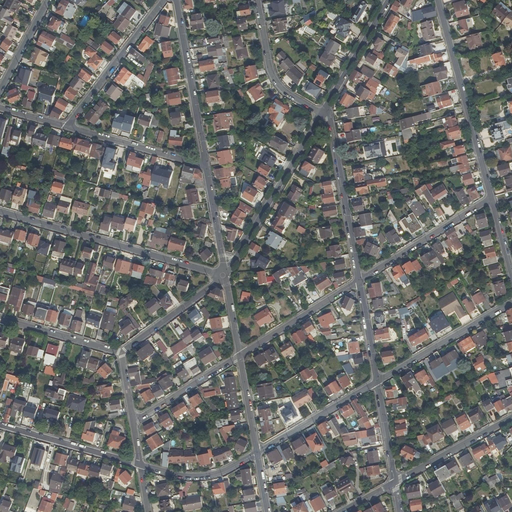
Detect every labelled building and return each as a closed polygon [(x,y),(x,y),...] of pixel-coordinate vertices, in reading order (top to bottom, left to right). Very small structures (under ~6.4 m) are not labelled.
[(8,0),(4,7),(5,7),(13,12),(17,14),(20,8),(19,8),(22,2),(18,0),(17,0),(8,0)] [(70,14),(74,5),(63,0),(57,12),(64,16),(66,11),(70,14)] [(194,8),(192,0),(186,0),(187,3),(186,4),(187,9),(194,8)] [(396,0),(391,9),(397,13),(399,10),(397,9),(399,5),(401,3),(396,0)] [(414,0),(403,0),(401,4),(409,8),(414,0)] [(280,1),(274,2),(269,3),(271,17),(281,15),(279,5),(281,5),(280,1)] [(360,9),(358,12),(363,15),(369,6),(361,2),(360,5),(361,5),(359,8),(360,9)] [(468,10),(469,10),(468,5),(467,6),(466,5),(465,2),(455,5),(458,17),(469,14),(468,10)] [(128,5),(120,14),(122,15),(129,21),(136,11),(128,5)] [(399,10),(397,13),(413,22),(412,13),(399,5),(397,9),(399,10)] [(241,7),(242,11),(237,12),(238,17),(251,15),(249,6),(241,7)] [(437,15),(435,6),(423,9),(425,16),(422,17),(422,19),(437,15)] [(5,7),(0,15),(0,18),(8,23),(11,19),(9,18),(13,12),(5,7)] [(494,16),(504,22),(511,12),(511,11),(507,9),(506,11),(499,7),(494,16)] [(412,13),(413,22),(422,19),(422,17),(425,16),(423,9),(412,12),(412,13)] [(315,10),(303,17),(308,26),(314,22),(313,19),(318,16),(315,10)] [(363,15),(358,12),(356,16),(355,15),(353,18),(352,17),(351,20),(358,25),(363,15)] [(511,29),(511,12),(504,22),(502,24),(506,26),(508,25),(511,27),(511,29)] [(193,16),(194,19),(192,20),(194,30),(204,28),(202,14),(193,16)] [(393,14),(390,19),(398,23),(401,18),(393,14)] [(79,25),(84,28),(90,18),(85,15),(79,25)] [(123,33),(131,22),(129,21),(122,15),(114,26),(123,33)] [(168,26),(171,18),(163,16),(161,23),(168,26)] [(486,23),(488,26),(491,20),(484,16),(483,19),(486,23)] [(349,30),(353,24),(342,17),(335,28),(339,31),(337,34),(346,39),(351,31),(349,30)] [(54,18),(49,29),(55,32),(56,30),(58,31),(62,22),(54,18)] [(288,18),(274,20),(275,24),(274,24),(275,30),(276,30),(277,34),(287,32),(286,24),(289,24),(288,18)] [(248,29),(246,19),(238,20),(240,31),(248,29)] [(398,23),(390,19),(386,25),(387,26),(385,30),(392,34),(398,23)] [(466,19),(459,21),(461,26),(462,28),(461,28),(463,33),(469,31),(466,19)] [(423,33),(434,30),(433,26),(434,26),(432,20),(421,23),(423,29),(422,29),(423,33)] [(12,41),(18,29),(10,24),(4,35),(8,38),(12,41)] [(170,26),(159,24),(156,34),(167,36),(170,26)] [(436,39),(434,30),(423,33),(425,41),(436,39)] [(50,41),(51,38),(52,36),(51,35),(44,32),(38,44),(47,49),(49,46),(48,45),(49,42),(50,43),(51,41),(50,41)] [(117,44),(122,38),(114,32),(110,38),(117,44)] [(382,33),(379,38),(380,38),(386,42),(388,37),(382,33)] [(480,38),(479,33),(467,37),(468,41),(469,41),(472,50),(481,47),(479,38),(480,38)] [(60,38),(52,34),(51,35),(52,36),(51,38),(69,47),(71,44),(60,38)] [(74,46),(77,42),(62,34),(60,38),(71,44),(74,46)] [(215,37),(208,38),(209,43),(214,42),(215,43),(217,43),(217,45),(222,44),(224,44),(223,37),(223,36),(215,37)] [(157,42),(154,40),(154,42),(148,37),(139,48),(145,52),(152,43),(155,45),(157,42)] [(7,51),(14,42),(12,41),(8,38),(1,47),(7,51)] [(234,39),(236,47),(243,45),(241,38),(234,39)] [(386,42),(380,38),(376,44),(377,45),(375,48),(379,51),(385,42),(390,44),(386,42)] [(341,46),(329,39),(324,48),(327,49),(326,51),(327,52),(335,57),(341,46)] [(105,42),(103,44),(104,45),(102,48),(109,54),(114,48),(106,41),(105,42)] [(97,50),(100,47),(94,42),(91,46),(97,50)] [(173,55),(171,42),(163,43),(166,57),(173,55)] [(434,54),(431,43),(421,46),(424,57),(434,54)] [(224,55),(226,54),(225,49),(225,48),(222,49),(222,44),(217,45),(217,48),(215,48),(215,52),(218,52),(219,56),(224,55)] [(243,45),(236,47),(238,59),(249,57),(248,48),(243,49),(243,45)] [(95,54),(97,52),(90,46),(86,52),(93,58),(88,63),(91,65),(96,69),(103,60),(95,54)] [(50,54),(37,47),(34,51),(36,52),(34,54),(33,55),(30,61),(41,67),(46,57),(48,59),(50,54)] [(150,78),(155,65),(145,57),(144,56),(142,55),(133,48),(130,52),(144,62),(145,62),(150,65),(145,77),(143,82),(148,85),(148,83),(150,78)] [(399,69),(401,66),(408,53),(402,49),(398,56),(401,58),(397,64),(396,63),(394,66),(399,69)] [(374,50),(372,53),(384,60),(386,57),(382,54),(382,55),(374,50)] [(288,73),(294,67),(295,66),(282,52),(277,56),(283,62),(280,65),(288,73)] [(335,60),(336,58),(335,57),(327,52),(321,61),(325,64),(330,56),(335,60)] [(5,57),(11,60),(13,56),(7,53),(5,56),(0,53),(0,64),(1,65),(5,57)] [(371,53),(366,60),(374,65),(378,58),(371,53)] [(401,66),(407,70),(408,62),(409,53),(408,53),(401,66)] [(416,62),(417,64),(434,60),(435,59),(436,62),(443,60),(441,53),(434,55),(434,54),(424,57),(410,61),(410,64),(416,62)] [(501,65),(505,64),(502,53),(493,56),(497,66),(501,65)] [(331,67),(335,60),(330,56),(325,64),(331,67)] [(124,61),(121,64),(126,68),(130,71),(133,68),(124,61)] [(409,73),(419,70),(417,64),(416,62),(410,64),(410,61),(408,62),(407,70),(406,73),(409,73)] [(395,76),(400,69),(399,69),(394,66),(389,63),(385,70),(395,76)] [(220,64),(201,67),(202,72),(216,70),(216,67),(220,66),(220,64)] [(247,68),(250,82),(259,79),(256,66),(247,68)] [(378,83),(381,85),(383,82),(373,76),(375,72),(365,66),(361,73),(367,76),(371,79),(378,83)] [(287,74),(299,85),(305,76),(294,67),(288,73),(287,74)] [(439,81),(448,79),(447,75),(447,72),(448,71),(448,69),(446,69),(445,67),(436,69),(439,81)] [(18,76),(16,83),(28,86),(32,71),(22,68),(20,77),(18,76)] [(91,78),(94,75),(85,68),(80,75),(88,82),(91,78)] [(146,90),(148,85),(143,82),(137,77),(130,71),(126,68),(122,72),(123,73),(118,79),(119,80),(125,84),(130,78),(132,80),(133,78),(138,82),(137,84),(141,87),(136,100),(140,102),(141,102),(146,90)] [(170,86),(179,85),(178,80),(182,80),(180,68),(167,70),(170,86)] [(361,73),(355,69),(350,79),(358,84),(363,76),(364,76),(364,77),(365,78),(367,76),(361,73)] [(326,79),(329,75),(323,71),(315,83),(321,87),(326,79)] [(137,77),(143,82),(145,77),(140,73),(137,77)] [(208,77),(210,88),(220,87),(218,75),(208,77)] [(81,88),(86,82),(77,76),(70,85),(72,86),(79,92),(82,88),(81,88)] [(366,88),(376,94),(378,91),(375,89),(378,84),(371,79),(366,88)] [(437,95),(442,93),(439,81),(427,85),(430,97),(437,95)] [(116,101),(124,91),(115,83),(107,94),(116,101)] [(262,88),(259,83),(248,90),(250,93),(251,94),(256,101),(264,96),(264,95),(262,92),(261,91),(260,90),(262,88)] [(317,98),(322,89),(312,83),(307,91),(317,98)] [(41,94),(39,100),(44,102),(45,99),(47,100),(48,101),(53,102),(55,94),(57,90),(48,88),(49,86),(44,85),(43,88),(41,94)] [(425,98),(430,97),(427,85),(421,86),(425,98)] [(73,100),(79,92),(72,86),(65,96),(66,96),(68,98),(69,99),(69,98),(73,100)] [(362,86),(357,95),(366,100),(371,91),(362,86)] [(12,103),(21,99),(17,89),(12,92),(13,95),(10,96),(12,103)] [(209,104),(221,102),(219,91),(207,93),(209,104)] [(175,94),(174,94),(170,95),(172,105),(182,103),(180,93),(175,94)] [(356,99),(347,93),(341,103),(350,108),(356,99)] [(438,98),(441,109),(444,108),(446,108),(446,107),(452,105),(449,95),(443,96),(438,98)] [(28,99),(28,97),(25,96),(23,105),(31,107),(32,103),(31,102),(29,102),(29,99),(28,99)] [(65,111),(69,103),(66,101),(63,99),(61,98),(57,106),(65,111)] [(94,110),(102,116),(109,106),(101,101),(94,110)] [(290,108),(281,103),(278,107),(277,107),(272,115),(269,120),(278,125),(285,115),(283,114),(285,112),(287,113),(290,108)] [(272,115),(277,107),(274,104),(272,106),(270,109),(269,113),(272,115)] [(370,115),(382,113),(383,110),(379,108),(373,104),(370,105),(369,111),(371,112),(370,115)] [(53,112),(51,117),(60,119),(64,112),(56,107),(54,111),(53,112)] [(347,109),(349,119),(361,117),(359,107),(347,109)] [(94,110),(93,109),(87,118),(95,124),(102,116),(94,110)] [(232,112),(215,115),(217,131),(230,129),(228,119),(233,119),(232,112)] [(150,127),(154,115),(147,113),(146,117),(141,115),(139,123),(150,127)] [(176,114),(172,115),(173,124),(178,123),(178,124),(183,123),(181,113),(176,114)] [(401,122),(402,130),(405,129),(411,128),(416,126),(415,122),(428,119),(427,113),(413,117),(400,120),(401,122)] [(159,120),(154,115),(150,127),(156,129),(159,120)] [(128,116),(126,121),(125,125),(133,128),(134,124),(136,118),(128,116)] [(459,125),(456,116),(446,118),(449,128),(459,125)] [(345,124),(346,132),(354,131),(353,122),(345,124)] [(504,125),(503,122),(496,124),(497,128),(496,128),(496,129),(496,130),(492,131),(495,142),(499,141),(499,142),(500,142),(501,142),(506,141),(505,139),(506,139),(505,136),(508,135),(507,130),(511,129),(511,127),(511,124),(510,123),(509,123),(504,125)] [(9,144),(14,128),(10,127),(5,143),(9,144)] [(36,133),(38,128),(33,127),(31,130),(30,130),(30,132),(31,133),(28,141),(33,143),(36,133)] [(459,127),(447,130),(450,141),(462,138),(461,134),(462,133),(462,131),(460,130),(459,127)] [(402,130),(404,135),(405,140),(409,138),(413,137),(411,128),(405,129),(402,130)] [(346,132),(345,132),(347,143),(361,140),(359,130),(354,131),(346,132)] [(16,131),(13,141),(18,142),(17,146),(19,146),(23,132),(16,131)] [(176,137),(176,131),(171,132),(170,136),(170,144),(182,146),(183,138),(176,137)] [(33,144),(47,148),(48,143),(50,137),(36,133),(33,143),(33,144)] [(61,138),(50,135),(50,137),(48,143),(52,145),(52,147),(53,147),(54,145),(58,146),(61,138)] [(287,148),(289,144),(274,135),(272,139),(274,140),(271,144),(271,145),(280,151),(284,153),(287,148)] [(219,136),(220,149),(231,148),(231,136),(219,136)] [(73,145),(76,138),(73,137),(72,139),(71,141),(62,138),(60,146),(69,149),(72,150),(73,145)] [(86,152),(90,153),(93,145),(90,144),(90,142),(77,138),(76,143),(75,143),(75,144),(74,149),(76,149),(86,152)] [(219,147),(218,138),(210,139),(212,148),(219,147)] [(90,156),(99,159),(103,147),(103,146),(94,143),(90,156)] [(380,143),(365,145),(368,159),(383,156),(380,143)] [(452,154),(453,157),(457,156),(457,155),(465,153),(464,151),(466,150),(464,145),(451,149),(452,154)] [(326,152),(316,146),(309,158),(318,164),(326,152)] [(104,161),(108,162),(111,163),(112,158),(115,159),(116,155),(116,154),(117,149),(108,147),(107,148),(104,160),(104,161)] [(503,162),(511,159),(511,151),(511,147),(497,151),(499,159),(502,159),(503,162)] [(231,155),(230,150),(218,152),(219,158),(218,158),(218,160),(219,160),(220,160),(221,165),(234,163),(232,155),(231,155)] [(265,151),(260,160),(262,161),(268,165),(273,167),(277,160),(268,154),(269,153),(265,151)] [(132,153),(128,168),(141,172),(142,171),(145,160),(135,158),(136,154),(132,153)] [(469,163),(471,162),(470,158),(468,159),(467,155),(457,158),(459,165),(469,163)] [(316,167),(307,162),(300,172),(308,177),(314,167),(315,167),(316,167)] [(264,163),(263,165),(259,171),(267,177),(272,169),(267,166),(264,163)] [(471,172),(469,163),(459,165),(450,168),(451,172),(460,170),(461,174),(471,172)] [(511,174),(509,163),(499,166),(501,176),(511,174)] [(185,165),(180,182),(191,184),(191,181),(189,181),(189,179),(193,180),(194,178),(204,181),(203,173),(200,170),(185,165)] [(156,166),(152,181),(170,186),(174,172),(156,166)] [(230,173),(232,172),(233,172),(232,167),(216,169),(218,179),(230,177),(230,173)] [(142,171),(141,172),(140,177),(145,178),(144,180),(146,180),(145,182),(147,182),(147,185),(150,187),(155,171),(149,169),(148,173),(145,172),(142,171)] [(355,170),(357,183),(365,182),(380,179),(378,172),(366,174),(365,173),(364,173),(363,169),(355,170)] [(472,173),(463,176),(466,185),(474,183),(472,173)] [(263,190),(268,182),(260,177),(255,186),(263,190)] [(234,180),(233,178),(226,179),(224,179),(222,180),(223,187),(232,186),(237,185),(237,181),(232,181),(234,180)] [(380,179),(365,182),(366,184),(367,184),(368,186),(378,184),(378,187),(387,186),(385,178),(380,179)] [(332,181),(324,182),(325,184),(323,184),(323,186),(325,186),(326,194),(334,193),(333,189),(332,181)] [(53,191),(62,194),(65,185),(55,182),(53,191)] [(359,191),(360,194),(369,193),(368,186),(367,184),(366,184),(365,182),(357,183),(358,191),(359,191)] [(431,192),(436,200),(439,199),(447,193),(449,192),(443,184),(431,192)] [(292,188),(287,197),(294,201),(297,203),(302,194),(301,193),(303,189),(296,185),(294,189),(292,188)] [(431,192),(426,185),(420,189),(419,187),(415,189),(419,194),(424,191),(431,203),(436,200),(431,192)] [(47,196),(50,188),(42,186),(39,194),(47,196)] [(17,187),(13,203),(24,206),(28,190),(17,187)] [(113,192),(96,187),(95,194),(111,198),(111,196),(113,192)] [(253,202),(259,193),(249,187),(244,196),(253,202)] [(475,187),(468,190),(470,196),(472,200),(479,197),(475,187)] [(463,188),(454,191),(456,194),(459,193),(461,198),(462,200),(467,197),(463,188)] [(8,189),(8,191),(3,189),(0,199),(11,202),(13,192),(9,191),(9,190),(8,189)] [(190,206),(191,206),(201,204),(198,192),(197,192),(196,189),(187,190),(190,206)] [(31,190),(28,202),(26,210),(39,214),(41,206),(34,204),(35,199),(34,199),(36,192),(31,190)] [(161,204),(164,194),(154,191),(151,201),(161,204)] [(326,194),(324,194),(325,203),(335,202),(334,193),(326,194)] [(459,198),(463,205),(471,202),(469,197),(467,197),(462,200),(461,198),(459,198)] [(58,210),(72,214),(73,212),(75,203),(72,202),(61,199),(58,210)] [(414,200),(414,199),(412,201),(413,203),(409,205),(410,207),(411,207),(419,202),(417,199),(414,200)] [(73,212),(88,216),(89,214),(91,206),(76,201),(75,203),(73,212)] [(249,214),(253,208),(240,201),(241,205),(235,215),(244,220),(247,215),(248,214),(249,214)] [(364,210),(362,201),(354,202),(355,212),(364,210)] [(155,213),(157,204),(148,202),(147,204),(144,203),(142,211),(147,212),(148,211),(155,213)] [(419,202),(411,207),(417,217),(426,211),(420,202),(419,202)] [(285,203),(279,213),(287,218),(290,220),(296,210),(285,203)] [(47,204),(44,215),(48,216),(50,217),(54,218),(57,206),(47,204)] [(336,205),(323,208),(325,217),(338,215),(336,205)] [(180,207),(177,219),(182,220),(182,214),(187,213),(188,219),(193,217),(191,206),(190,206),(180,207)] [(393,223),(397,221),(390,210),(388,215),(393,223)] [(287,218),(279,213),(272,226),(283,233),(286,228),(282,226),(287,218)] [(362,227),(367,226),(373,225),(371,213),(360,215),(362,227)] [(480,229),(489,226),(485,214),(477,216),(480,229)] [(240,226),(244,220),(235,215),(231,221),(235,223),(236,224),(240,226)] [(127,221),(114,217),(113,220),(111,227),(124,231),(125,229),(127,221)] [(106,231),(110,232),(110,231),(111,227),(113,220),(106,218),(105,224),(103,224),(102,229),(106,230),(106,231)] [(128,218),(127,221),(125,229),(135,232),(138,221),(128,218)] [(416,232),(423,228),(419,221),(418,220),(416,222),(414,223),(416,226),(413,228),(416,232)] [(207,230),(208,226),(204,225),(203,227),(199,226),(199,228),(197,237),(204,239),(207,230)] [(233,228),(228,226),(227,229),(229,230),(228,233),(230,234),(228,240),(234,241),(237,230),(233,228)] [(321,228),(323,238),(332,237),(331,231),(332,231),(331,226),(321,228)] [(355,228),(356,237),(366,235),(365,231),(362,231),(362,230),(367,229),(367,226),(362,227),(355,228)] [(454,228),(446,233),(449,239),(446,241),(450,248),(453,245),(457,251),(462,247),(458,239),(458,238),(455,233),(457,232),(454,228)] [(10,233),(2,230),(0,236),(0,240),(12,244),(15,233),(10,231),(10,233)] [(25,241),(27,233),(17,230),(15,238),(25,241)] [(394,230),(386,235),(393,245),(401,241),(394,230)] [(486,247),(494,245),(490,230),(481,232),(483,241),(484,241),(486,247)] [(153,242),(157,243),(167,246),(168,247),(171,236),(156,231),(153,242)] [(284,238),(272,231),(269,235),(270,236),(266,243),(278,250),(284,238)] [(38,246),(41,237),(31,234),(28,243),(38,246)] [(169,247),(168,249),(172,251),(172,248),(184,252),(187,242),(171,238),(169,247)] [(284,238),(278,248),(282,250),(288,240),(284,238)] [(52,244),(41,241),(37,253),(48,256),(52,244)] [(52,256),(64,259),(65,254),(64,253),(67,244),(57,241),(52,256)] [(439,242),(432,247),(435,252),(437,256),(445,269),(447,268),(445,265),(446,265),(445,263),(446,262),(442,254),(445,252),(439,242)] [(253,243),(250,248),(257,253),(261,247),(253,243)] [(369,243),(365,251),(377,256),(381,248),(369,243)] [(350,258),(349,254),(342,255),(340,245),(330,247),(331,251),(327,252),(328,258),(334,257),(341,256),(342,259),(345,259),(349,258),(350,258)] [(485,266),(499,262),(495,247),(486,250),(488,259),(483,260),(485,266)] [(83,256),(91,259),(93,252),(94,250),(86,248),(83,256)] [(203,251),(204,253),(201,255),(206,261),(213,255),(208,249),(205,251),(204,250),(203,251)] [(436,262),(430,253),(422,258),(428,267),(436,262)] [(116,259),(106,256),(103,266),(113,269),(116,259)] [(270,261),(262,256),(257,264),(261,266),(262,267),(266,269),(270,261)] [(64,259),(60,270),(73,274),(76,263),(64,259)] [(337,270),(340,269),(342,269),(347,268),(345,259),(335,261),(337,270)] [(119,260),(116,271),(126,274),(126,273),(129,274),(130,271),(132,264),(129,263),(119,260)] [(417,271),(422,267),(418,260),(412,264),(415,269),(417,271)] [(324,262),(320,263),(324,271),(328,268),(324,262)] [(408,274),(415,269),(412,264),(411,262),(403,266),(408,274)] [(73,274),(77,276),(78,273),(82,274),(85,265),(76,263),(73,274)] [(84,285),(83,289),(96,292),(98,284),(100,279),(93,277),(97,264),(92,263),(86,282),(94,284),(92,289),(86,287),(87,284),(86,283),(85,283),(84,285)] [(145,267),(132,264),(130,271),(134,272),(132,276),(142,279),(143,273),(145,267)] [(499,264),(490,267),(493,278),(498,277),(497,274),(501,273),(499,264)] [(305,266),(300,267),(305,274),(309,271),(305,266)] [(400,266),(394,269),(396,272),(393,274),(397,279),(405,274),(400,266)] [(162,277),(164,273),(158,271),(158,268),(155,267),(155,270),(151,269),(150,274),(155,275),(154,278),(159,280),(160,277),(162,277)] [(300,267),(299,267),(295,267),(284,268),(284,269),(287,273),(296,287),(297,289),(300,287),(298,285),(308,279),(305,274),(300,267)] [(287,273),(284,269),(283,269),(279,272),(273,275),(275,279),(277,282),(278,283),(282,281),(280,278),(287,273)] [(175,285),(176,282),(177,276),(175,275),(175,273),(174,272),(170,271),(169,272),(169,274),(165,273),(163,278),(166,278),(166,279),(170,280),(168,285),(175,285)] [(261,285),(271,283),(270,280),(267,280),(266,272),(259,273),(260,282),(261,285)] [(336,284),(340,283),(339,282),(341,282),(346,281),(344,272),(334,274),(336,284)] [(332,283),(327,275),(326,273),(315,281),(321,291),(325,289),(325,288),(332,283)] [(52,280),(44,277),(43,282),(56,286),(56,285),(57,281),(52,280)] [(187,292),(190,283),(181,280),(178,289),(187,292)] [(497,292),(498,296),(507,294),(504,281),(493,284),(495,293),(497,292)] [(380,283),(373,284),(373,288),(369,289),(370,294),(369,294),(369,298),(371,298),(382,296),(380,283)] [(98,284),(96,292),(101,294),(108,295),(109,296),(110,291),(100,288),(101,285),(98,284)] [(388,296),(400,294),(394,284),(391,286),(395,292),(388,293),(388,296)] [(155,285),(149,289),(156,298),(160,303),(162,301),(168,309),(174,305),(168,297),(163,300),(161,297),(163,296),(155,285)] [(0,286),(0,298),(7,301),(10,289),(0,286)] [(14,310),(20,312),(26,292),(13,288),(9,304),(12,305),(14,302),(16,302),(14,310)] [(216,298),(225,303),(223,290),(218,288),(208,295),(214,297),(214,299),(215,300),(216,298)] [(420,297),(422,299),(425,298),(432,293),(437,291),(435,288),(420,297)] [(482,293),(489,304),(492,302),(486,291),(482,293)] [(251,293),(243,292),(241,300),(250,302),(251,293)] [(483,302),(488,311),(491,309),(489,304),(482,293),(482,292),(477,295),(477,293),(476,294),(476,295),(472,297),(477,305),(483,302)] [(131,293),(122,299),(120,306),(129,319),(131,318),(125,308),(128,306),(128,305),(132,302),(135,305),(136,305),(139,303),(131,293)] [(454,294),(438,303),(446,316),(455,311),(460,319),(467,315),(454,294)] [(347,297),(344,305),(346,306),(346,307),(348,308),(349,307),(352,308),(356,301),(347,297)] [(382,297),(374,299),(376,310),(384,308),(382,297)] [(407,304),(409,307),(416,302),(422,299),(420,297),(407,304)] [(153,314),(163,307),(160,303),(156,298),(147,306),(153,314)] [(35,307),(36,307),(37,303),(29,301),(28,305),(25,304),(22,313),(33,316),(35,307)] [(36,307),(33,317),(35,318),(37,312),(39,313),(38,318),(46,321),(46,319),(49,310),(38,307),(39,304),(37,303),(36,307)] [(465,306),(469,314),(477,310),(473,304),(471,305),(470,303),(465,306)] [(402,319),(411,316),(407,307),(398,310),(402,319)] [(205,308),(201,311),(208,320),(211,319),(214,319),(210,314),(209,314),(205,308)] [(268,308),(254,317),(260,326),(266,322),(267,323),(272,320),(270,316),(268,313),(270,312),(268,308)] [(49,309),(49,310),(46,319),(56,322),(59,312),(49,309)] [(196,309),(188,315),(194,323),(202,318),(196,309)] [(112,330),(117,314),(105,311),(101,327),(112,330)] [(90,312),(87,324),(95,326),(95,327),(100,329),(103,316),(90,312)] [(71,316),(63,313),(60,323),(69,326),(72,316),(71,316)] [(438,319),(444,330),(450,326),(444,315),(438,319)] [(75,316),(74,319),(75,319),(72,330),(81,333),(84,323),(76,321),(76,319),(77,319),(77,316),(75,316)] [(136,328),(137,329),(141,327),(134,316),(131,318),(129,319),(136,328)] [(385,328),(390,327),(390,325),(386,325),(385,316),(382,317),(377,318),(379,329),(385,328)] [(223,327),(221,317),(214,319),(211,319),(212,329),(223,327)] [(324,322),(317,325),(320,330),(331,328),(330,326),(333,325),(332,323),(335,322),(333,317),(324,321),(324,322)] [(136,328),(129,319),(124,323),(125,324),(123,325),(124,326),(121,328),(125,333),(126,332),(128,334),(136,328)] [(437,333),(444,330),(438,319),(431,323),(437,333)] [(311,322),(301,328),(306,335),(315,329),(311,322)] [(392,340),(390,327),(385,328),(385,329),(376,331),(377,340),(383,339),(383,342),(392,340)] [(331,328),(320,330),(322,333),(325,333),(325,336),(327,336),(328,339),(337,337),(337,334),(336,334),(336,330),(331,331),(331,328)] [(425,329),(417,334),(422,342),(430,338),(425,329)] [(198,340),(204,336),(199,330),(192,336),(188,330),(180,336),(184,341),(187,345),(194,339),(196,341),(198,340)] [(301,331),(292,336),(297,345),(307,339),(301,331)] [(9,335),(0,332),(0,345),(6,347),(9,335)] [(489,343),(482,332),(472,337),(479,349),(489,343)] [(225,341),(223,333),(213,335),(216,343),(225,341)] [(422,342),(417,334),(410,338),(415,347),(422,342)] [(206,339),(205,338),(204,336),(198,340),(200,343),(204,340),(207,344),(208,343),(206,339)] [(470,337),(458,344),(464,353),(467,352),(464,347),(470,344),(472,348),(476,346),(470,337)] [(10,350),(22,353),(26,341),(14,338),(10,350)] [(353,354),(360,353),(358,342),(354,343),(354,341),(352,342),(351,339),(348,340),(351,354),(353,354)] [(407,339),(404,341),(410,350),(412,348),(407,339)] [(161,341),(157,343),(165,354),(168,351),(161,341)] [(187,348),(188,347),(187,345),(184,341),(175,346),(176,347),(172,350),(175,355),(187,348)] [(286,346),(291,354),(296,351),(290,342),(286,345),(286,346)] [(150,344),(138,353),(144,361),(156,352),(150,344)] [(190,353),(192,355),(195,353),(192,348),(194,347),(192,344),(188,347),(187,348),(188,351),(190,353)] [(391,352),(389,344),(382,345),(384,353),(383,353),(385,362),(395,361),(394,352),(391,352)] [(50,361),(49,363),(53,364),(58,348),(50,345),(45,360),(50,361)] [(42,358),(45,351),(40,350),(40,349),(30,346),(28,354),(42,358)] [(217,357),(214,352),(211,346),(200,353),(207,364),(217,357)] [(280,349),(285,358),(291,354),(286,346),(284,347),(283,346),(280,349)] [(274,348),(265,353),(271,363),(280,357),(274,348)] [(442,358),(447,367),(459,360),(460,361),(462,361),(454,348),(449,351),(450,353),(442,358)] [(82,360),(80,367),(86,369),(91,353),(84,351),(82,360)] [(161,356),(167,362),(175,355),(172,352),(167,357),(164,353),(161,356)] [(365,362),(363,352),(360,353),(353,354),(355,364),(365,362)] [(438,352),(434,354),(438,360),(432,364),(437,372),(445,367),(447,372),(449,371),(447,367),(442,358),(438,352)] [(263,353),(255,358),(260,367),(268,362),(263,353)] [(477,359),(485,373),(490,370),(485,360),(484,358),(483,356),(481,356),(477,359)] [(90,358),(88,366),(100,369),(98,371),(99,371),(106,364),(106,363),(90,358)] [(191,377),(201,370),(198,366),(195,358),(184,365),(190,375),(191,377)] [(106,364),(99,371),(105,378),(113,371),(106,364)] [(186,377),(190,375),(184,365),(183,364),(175,369),(182,380),(186,377),(184,375),(185,375),(186,377)] [(46,367),(44,374),(55,377),(57,370),(46,367)] [(137,368),(129,369),(131,377),(137,376),(137,372),(138,372),(137,368)] [(319,378),(314,369),(310,371),(308,368),(307,369),(303,371),(302,372),(301,373),(302,375),(299,377),(302,382),(313,376),(315,380),(319,378)] [(434,386),(436,385),(427,369),(416,375),(419,380),(423,378),(424,381),(429,378),(434,386)] [(346,372),(337,378),(343,389),(353,383),(346,372)] [(491,373),(487,374),(492,383),(497,382),(495,372),(491,373)] [(52,386),(58,388),(58,385),(64,387),(68,374),(64,373),(61,382),(54,380),(52,386)] [(229,390),(221,391),(222,395),(226,394),(236,392),(237,392),(235,377),(234,377),(233,373),(226,374),(227,379),(230,379),(230,380),(226,381),(227,388),(229,388),(229,390)] [(8,374),(6,378),(21,383),(22,378),(18,377),(16,376),(14,375),(8,374)] [(418,383),(413,374),(409,376),(408,375),(403,379),(409,389),(413,386),(416,392),(421,389),(418,383)] [(170,379),(169,376),(160,382),(166,391),(174,385),(171,380),(172,380),(171,378),(170,379)] [(158,382),(155,379),(143,381),(132,383),(132,387),(134,387),(137,386),(141,385),(147,384),(149,384),(153,383),(155,383),(158,382)] [(325,388),(330,397),(341,390),(336,381),(325,388)] [(271,383),(258,385),(260,400),(273,397),(271,383)] [(110,390),(112,389),(114,389),(113,384),(98,386),(98,392),(102,391),(103,399),(111,397),(110,390)] [(203,390),(201,391),(203,395),(205,398),(207,397),(222,395),(221,391),(219,385),(210,387),(211,389),(203,390)] [(163,395),(159,387),(153,389),(157,397),(163,395)] [(394,399),(398,398),(397,390),(393,391),(393,388),(387,388),(389,398),(394,397),(394,399)] [(64,400),(65,395),(61,393),(62,391),(54,389),(54,391),(48,390),(46,395),(64,400)] [(155,397),(150,389),(141,395),(146,403),(155,397)] [(311,389),(308,391),(310,395),(313,400),(317,398),(311,389)] [(236,392),(226,394),(229,410),(232,410),(239,409),(236,392)] [(78,408),(83,409),(86,399),(71,395),(67,407),(77,410),(78,408)] [(191,400),(187,395),(184,397),(186,401),(191,409),(195,414),(197,417),(199,415),(194,408),(204,402),(199,395),(191,400)] [(311,408),(316,405),(313,400),(310,395),(295,404),(301,414),(308,410),(307,409),(311,407),(311,408)] [(500,397),(508,412),(511,409),(511,400),(507,403),(504,400),(506,399),(503,395),(500,397)] [(207,397),(205,398),(211,407),(212,405),(213,405),(207,397)] [(387,405),(397,403),(398,411),(407,409),(406,404),(407,404),(406,397),(398,398),(394,399),(386,401),(387,405)] [(483,403),(487,411),(495,406),(491,399),(483,403)] [(122,408),(120,400),(111,402),(112,410),(122,408)] [(357,400),(352,403),(361,418),(364,423),(368,421),(369,420),(360,405),(359,406),(356,401),(358,401),(357,400)] [(432,406),(433,408),(443,403),(442,400),(437,403),(432,406)] [(505,408),(501,400),(494,404),(499,412),(505,408)] [(176,419),(189,410),(184,402),(183,403),(173,409),(176,414),(174,415),(176,419)] [(355,413),(350,404),(341,409),(343,414),(344,416),(346,418),(355,413)] [(13,409),(11,416),(16,418),(19,407),(14,406),(13,409)] [(467,411),(474,423),(473,422),(478,419),(479,418),(480,420),(485,417),(479,407),(473,410),(468,412),(467,411)] [(5,421),(9,422),(11,416),(13,409),(9,408),(5,421)] [(175,422),(167,409),(162,412),(170,424),(171,423),(172,424),(175,422)] [(260,413),(262,422),(272,420),(270,409),(264,410),(264,412),(260,413)] [(229,410),(228,410),(229,413),(232,412),(233,416),(231,416),(232,418),(233,418),(234,421),(242,420),(241,414),(245,413),(244,410),(240,410),(232,412),(232,410),(229,410)] [(282,421),(285,424),(294,419),(291,414),(286,417),(287,418),(282,421)] [(457,420),(463,431),(472,426),(466,415),(457,420)] [(214,421),(218,428),(226,427),(229,426),(228,418),(214,421)] [(349,433),(354,433),(353,430),(348,430),(346,427),(343,429),(344,431),(343,431),(335,418),(331,420),(331,421),(340,435),(342,434),(349,433)] [(364,423),(361,418),(357,421),(363,431),(368,430),(364,423)] [(407,431),(405,419),(395,421),(398,436),(404,435),(404,431),(407,431)] [(272,420),(262,422),(263,431),(268,430),(268,432),(274,431),(272,420)] [(380,428),(380,425),(374,425),(371,420),(369,422),(373,429),(375,429),(380,428)] [(442,425),(448,435),(457,430),(452,420),(442,425)] [(340,435),(331,421),(328,423),(327,421),(318,427),(323,435),(332,430),(336,438),(340,436),(340,435)] [(368,421),(364,423),(368,430),(373,429),(369,422),(368,421)] [(87,424),(83,438),(94,441),(96,433),(89,431),(90,428),(92,428),(93,425),(91,425),(92,422),(87,422),(87,424)] [(155,425),(154,422),(144,427),(147,432),(148,431),(150,435),(161,429),(158,423),(155,425)] [(229,426),(226,427),(220,430),(224,437),(228,436),(225,430),(230,428),(231,431),(236,430),(236,429),(243,428),(243,424),(229,426)] [(430,435),(426,437),(427,438),(429,443),(433,441),(434,442),(445,435),(439,425),(428,431),(430,435)] [(114,427),(112,434),(119,436),(121,429),(120,429),(119,429),(116,428),(114,427)] [(303,433),(310,446),(317,442),(310,429),(303,433)] [(368,430),(363,431),(360,432),(361,438),(367,437),(366,434),(367,434),(368,437),(371,437),(372,442),(377,441),(375,429),(373,429),(368,430)] [(357,439),(360,439),(359,432),(354,433),(349,433),(349,437),(344,438),(344,442),(346,446),(355,444),(358,443),(357,439)] [(119,436),(112,434),(109,445),(123,449),(126,438),(119,436)] [(163,445),(165,444),(158,434),(148,440),(154,451),(157,449),(163,445)] [(292,444),(299,457),(310,451),(305,443),(306,443),(302,437),(298,440),(292,444)] [(237,445),(236,448),(236,449),(244,452),(248,443),(239,438),(236,444),(237,445)] [(429,443),(427,438),(419,440),(423,447),(430,444),(429,443)] [(171,449),(171,440),(165,444),(163,445),(165,449),(165,452),(164,459),(164,466),(169,467),(170,449),(171,449)] [(494,443),(493,440),(489,442),(491,445),(489,446),(492,451),(497,448),(494,443)] [(31,443),(24,441),(21,449),(29,451),(31,443)] [(18,449),(4,445),(2,454),(15,458),(18,449)] [(280,445),(276,447),(278,450),(285,462),(295,456),(290,448),(284,452),(280,445)] [(485,445),(481,447),(486,455),(490,452),(488,447),(486,447),(485,445)] [(213,453),(214,457),(216,463),(228,459),(227,457),(234,454),(229,446),(213,453)] [(405,446),(401,455),(413,460),(417,451),(405,446)] [(486,455),(481,447),(473,451),(479,462),(481,460),(480,458),(485,455),(486,455)] [(32,463),(41,466),(46,451),(36,448),(32,463)] [(213,453),(211,449),(208,450),(209,454),(199,456),(201,466),(211,464),(210,458),(214,457),(213,453)] [(185,451),(185,450),(175,451),(175,450),(170,450),(169,462),(176,462),(176,463),(186,462),(185,451)] [(198,457),(197,454),(193,454),(193,450),(185,451),(186,462),(199,461),(198,457)] [(285,462),(278,450),(268,455),(274,466),(276,465),(277,466),(282,463),(284,466),(286,465),(285,462)] [(378,451),(368,452),(371,464),(380,462),(378,451)] [(66,466),(69,456),(58,453),(55,463),(66,466)] [(332,463),(334,462),(336,461),(332,454),(327,456),(332,463)] [(469,454),(459,460),(463,469),(468,466),(471,471),(477,468),(474,463),(469,454)] [(354,458),(350,456),(350,457),(348,457),(348,458),(347,457),(346,458),(343,457),(340,459),(343,463),(344,463),(345,461),(351,464),(352,462),(354,463),(354,461),(353,460),(354,458)] [(67,469),(79,472),(81,464),(81,463),(70,460),(67,469)] [(455,461),(447,466),(452,475),(460,470),(455,461)] [(326,467),(328,471),(336,466),(334,462),(332,463),(326,467)] [(78,474),(89,476),(92,467),(81,464),(79,472),(78,474)] [(103,468),(101,474),(110,476),(113,467),(104,464),(103,468)] [(381,474),(379,465),(368,467),(369,471),(368,471),(369,476),(381,474)] [(92,467),(89,476),(100,478),(101,474),(103,468),(92,466),(92,467)] [(441,482),(452,475),(447,466),(435,472),(441,482)] [(323,468),(318,471),(320,475),(328,471),(326,467),(323,468)] [(58,486),(62,487),(67,470),(60,468),(58,475),(54,474),(51,487),(57,489),(58,486)] [(253,483),(251,469),(242,471),(243,475),(237,476),(238,480),(243,479),(244,485),(253,483)] [(118,470),(115,482),(119,483),(120,477),(126,484),(132,479),(130,477),(131,476),(127,472),(118,470)] [(487,484),(499,478),(497,475),(489,479),(487,476),(483,478),(487,484)] [(336,485),(341,494),(348,490),(349,491),(355,488),(349,478),(336,485)] [(489,488),(501,481),(499,478),(487,484),(489,488)] [(434,495),(435,497),(446,491),(441,482),(430,488),(434,495)] [(170,494),(168,483),(156,486),(158,496),(170,494)] [(226,491),(225,483),(213,485),(215,494),(226,493),(226,491)] [(275,485),(276,495),(286,493),(285,488),(287,488),(287,486),(285,486),(285,483),(275,485)] [(187,485),(180,486),(182,496),(189,495),(187,485)] [(410,487),(406,488),(408,497),(422,494),(420,485),(410,487)] [(329,489),(323,492),(327,500),(337,495),(333,487),(329,489)] [(256,499),(254,489),(245,491),(246,501),(256,499)] [(455,496),(458,501),(464,497),(462,493),(455,496)] [(134,496),(128,494),(124,510),(132,511),(133,511),(137,502),(136,501),(137,496),(134,496)] [(6,496),(3,495),(0,502),(0,508),(3,510),(2,511),(8,511),(12,503),(9,502),(10,500),(5,498),(6,496)] [(43,500),(40,509),(42,510),(46,511),(51,511),(58,497),(55,496),(52,502),(49,500),(48,502),(43,500)] [(316,511),(326,507),(320,496),(311,502),(316,511)] [(501,497),(502,499),(498,501),(502,507),(510,503),(506,496),(504,498),(503,496),(501,497)] [(201,497),(183,500),(184,511),(203,508),(201,497)] [(285,497),(277,498),(278,505),(286,505),(285,497)] [(411,499),(411,503),(413,511),(418,510),(422,509),(421,497),(411,499)] [(170,499),(161,501),(163,510),(171,509),(170,499)] [(453,504),(457,511),(458,511),(464,509),(460,500),(453,504)] [(485,507),(488,511),(503,511),(497,501),(485,507)] [(257,511),(256,502),(246,504),(247,511),(257,511)] [(309,511),(304,502),(293,508),(295,511),(309,511)] [(380,503),(372,508),(374,511),(383,511),(382,509),(383,508),(380,503)]
